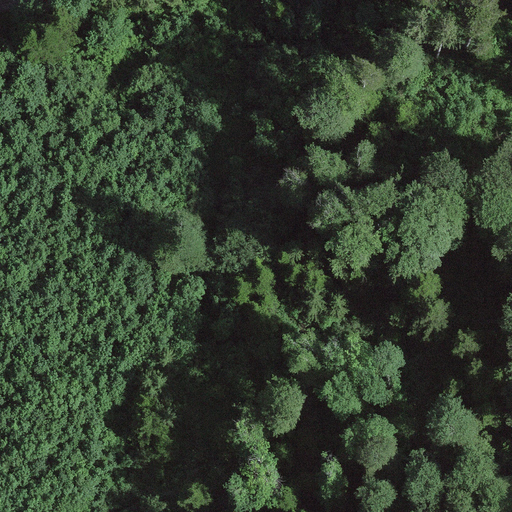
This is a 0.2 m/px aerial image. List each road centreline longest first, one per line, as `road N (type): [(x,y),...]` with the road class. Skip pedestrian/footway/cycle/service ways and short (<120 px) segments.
road 1 (track): [(511,239),(355,305),(201,431),(121,511)]
road 2 (track): [(305,0),(511,35)]
road 3 (track): [(53,0),(115,11),(211,0)]
